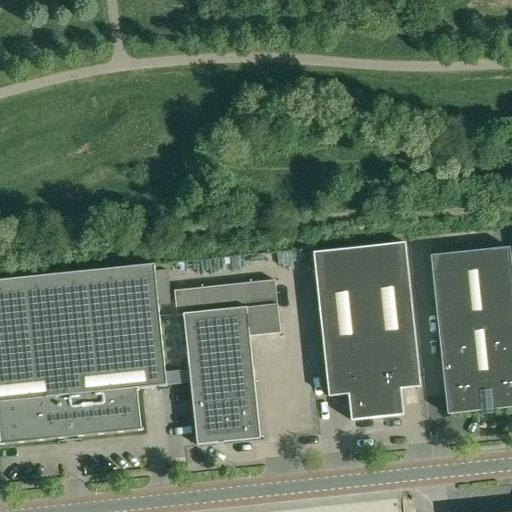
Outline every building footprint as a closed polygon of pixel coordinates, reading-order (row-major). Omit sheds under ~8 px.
[(405,244),(313,254),(329,398),(348,396),(351,422),(403,416),(401,390),(420,388),(405,244)] [(511,266),(510,248),(431,257),(447,416),(481,412),(481,416),(493,415),(493,411),(511,408),(511,266)] [(0,442),(0,444),(0,443),(0,446),(143,431),(143,429),(141,429),(137,392),(139,391),(139,390),(167,387),(154,266),(0,282),(0,442)] [(247,308),(183,315),(197,447),(261,440),(247,308)] [(254,326),(282,327),(282,310),(254,310),(254,326)] [(402,494),(443,489),(441,475),(400,480),(402,494)]
